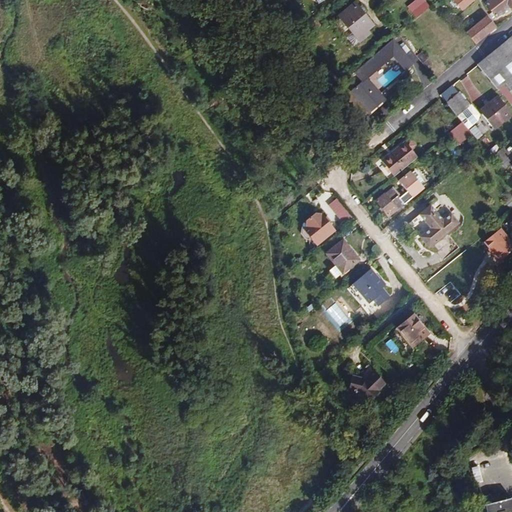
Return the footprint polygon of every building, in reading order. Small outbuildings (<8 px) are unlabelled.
[(511,4),(511,0),(489,0),(485,4),(492,12),(489,15),(491,17),(494,15),(496,17),(511,4)] [(420,15),(430,6),(425,1),(415,9),(420,15)] [(371,25),(355,5),(341,17),(353,32),(346,38),(353,46),(367,34),(364,30),(371,25)] [(411,15),(405,7),(399,11),(406,19),(411,15)] [(491,34),(497,29),(487,17),(467,33),(475,43),(489,32),(491,34)] [(315,20),(304,30),(308,35),(319,25),(315,20)] [(511,42),(509,39),(478,64),(498,88),(503,84),(509,91),(511,89),(511,90),(511,42)] [(362,82),(366,78),(392,56),(404,71),(412,64),(393,42),(355,74),(362,82)] [(422,52),(417,56),(427,69),(432,64),(422,52)] [(384,99),(366,78),(362,82),(351,91),(369,112),(384,99)] [(445,95),(449,100),(454,96),(450,91),(445,95)] [(480,117),(460,91),(454,96),(449,100),(446,102),(458,116),(462,122),(469,131),(478,123),(480,117)] [(482,113),(480,110),(479,111),(493,129),(511,114),(511,113),(498,96),(489,103),(491,106),(482,113)] [(489,103),(480,110),(482,113),(491,106),(489,103)] [(460,144),(472,134),(469,131),(462,122),(450,132),(460,144)] [(411,137),(406,142),(412,149),(417,145),(411,137)] [(491,158),(501,149),(507,145),(503,139),(487,152),(491,158)] [(412,149),(406,142),(382,161),(394,176),(418,157),(412,149)] [(491,158),(503,172),(511,164),(511,162),(501,149),(491,158)] [(405,199),(407,201),(424,188),(423,186),(426,184),(415,170),(411,172),(410,171),(398,181),(407,191),(399,198),(397,196),(399,194),(393,187),(376,201),(388,215),(403,203),(402,201),(405,199)] [(432,207),(444,222),(452,215),(440,200),(432,207)] [(423,241),(453,216),(452,215),(444,222),(432,207),(421,216),(432,229),(421,238),(423,241)] [(336,230),(322,213),(316,213),(306,220),(305,227),(312,235),(312,240),(316,246),(336,230)] [(410,225),(421,238),(432,229),(421,216),(410,225)] [(430,249),(460,225),(453,216),(423,241),(430,249)] [(511,243),(500,229),(484,242),(489,248),(488,249),(499,263),(511,251),(511,243)] [(336,265),(342,273),(359,259),(343,240),(326,254),(336,265)] [(336,278),(342,273),(336,265),(330,270),(336,278)] [(374,300),(378,306),(390,296),(382,287),(385,284),(371,268),(348,288),(364,308),(368,305),(374,300)] [(495,288),(490,283),(484,289),(490,294),(495,288)] [(373,311),(378,306),(374,300),(368,305),(373,311)] [(414,315),(398,328),(413,347),(429,334),(414,315)] [(365,379),(374,371),(369,366),(360,378),(365,379)] [(386,383),(374,371),(365,379),(360,378),(352,376),(348,390),(358,393),(369,403),(380,391),(379,389),(386,383)] [(511,511),(511,499),(511,497),(485,504),(486,511),(511,511)]
